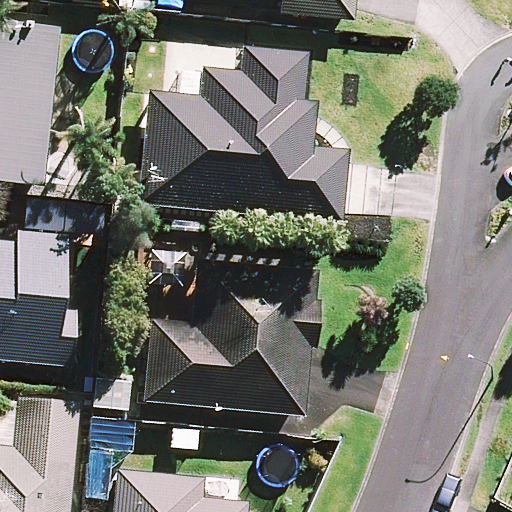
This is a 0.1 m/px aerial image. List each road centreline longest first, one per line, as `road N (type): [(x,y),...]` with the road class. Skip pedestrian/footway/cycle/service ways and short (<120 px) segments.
road 1 (residential): [(467,307),(471,186),(489,96),(511,56)]
road 2 (residential): [(467,307),(388,511)]
